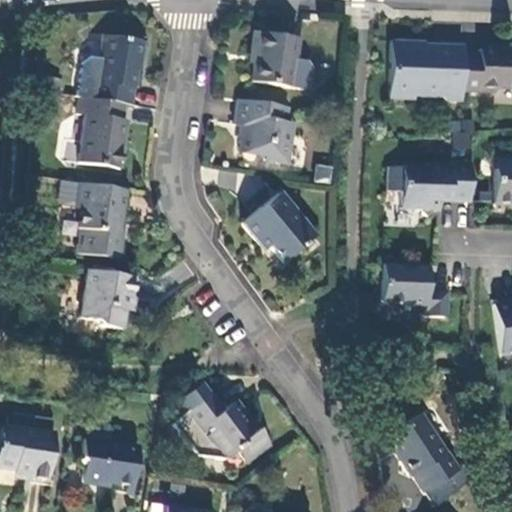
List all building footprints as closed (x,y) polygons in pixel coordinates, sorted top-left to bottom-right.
[(253,53),(251,66),(249,83),(288,89),(295,40),(252,33),(249,53),(253,53)] [(91,101),(129,106),(136,63),(138,63),(141,45),(102,39),(101,43),(98,62),(88,60),(79,66),(74,98),(79,99),(91,101)] [(461,47),(411,45),(411,43),(389,42),(387,99),(412,100),(412,97),(437,98),(443,101),(459,102),(459,92),(461,55),(461,47)] [(477,55),(461,55),(459,92),(493,94),(497,90),(511,90),(511,45),(506,45),(505,52),(477,50),(477,55)] [(59,81),(41,78),(40,87),(58,91),(59,81)] [(132,110),(132,107),(129,106),(91,101),(79,99),(76,117),(86,118),(78,165),(117,171),(125,123),(120,122),(123,109),(132,110)] [(285,109),(236,101),(232,126),(237,126),(243,127),(242,133),(235,137),(236,140),(238,143),(236,152),(263,157),(262,161),(285,165),(291,125),(283,123),(285,109)] [(452,154),(469,154),(469,122),(452,122),(452,154)] [(511,162),(501,162),(492,171),(491,206),(510,206),(510,210),(511,210),(511,162)] [(315,164),(313,181),(331,182),(333,166),(315,164)] [(446,202),(467,203),(468,164),(447,164),(447,166),(426,165),(418,170),(386,168),(385,192),(399,192),(398,210),(416,210),(424,218),(430,212),(437,212),(437,200),(446,200),(446,202)] [(118,216),(121,217),(125,191),(61,181),(58,200),(62,206),(75,208),(75,209),(81,210),(77,231),(80,232),(76,254),(118,261),(123,231),(116,230),(118,216)] [(297,235),(306,228),(279,194),(240,225),(257,247),(268,248),(279,262),(300,246),(296,240),(297,235)] [(312,237),(306,228),(297,235),(296,240),(300,246),(312,237)] [(425,292),(426,267),(381,265),(380,301),(384,305),(423,307),(423,318),(445,319),(446,292),(425,292)] [(131,301),(135,279),(88,272),(80,320),(95,322),(100,328),(121,331),(127,300),(131,301)] [(511,302),(491,306),(498,356),(511,354),(511,302)] [(384,384),(394,399),(404,392),(394,377),(384,384)] [(186,411),(210,394),(202,383),(178,400),(186,411)] [(222,410),(210,394),(186,411),(172,423),(195,455),(224,459),(222,457),(233,449),(235,451),(240,447),(249,459),(269,444),(245,413),(243,414),(234,402),(222,410)] [(444,448),(420,412),(390,431),(405,454),(399,459),(409,474),(411,473),(422,489),(457,467),(446,449),(444,448)] [(0,466),(16,469),(32,472),(31,477),(48,480),(55,433),(4,426),(1,445),(0,444),(0,466)] [(108,483),(132,486),(138,448),(84,439),(81,459),(84,464),(83,469),(81,483),(104,487),(108,483)] [(243,463),(249,459),(240,447),(235,451),(243,463)] [(224,459),(235,451),(233,449),(222,457),(224,459)] [(84,464),(81,459),(75,463),(78,467),(83,469),(84,464)] [(32,472),(16,469),(14,479),(30,481),(31,477),(32,472)] [(131,494),(132,486),(108,483),(104,487),(106,490),(131,494)] [(245,511),(271,511),(273,504),(255,502),(246,509),(245,511)]
